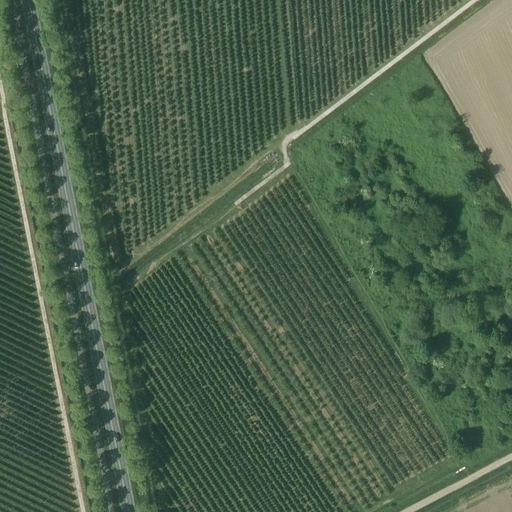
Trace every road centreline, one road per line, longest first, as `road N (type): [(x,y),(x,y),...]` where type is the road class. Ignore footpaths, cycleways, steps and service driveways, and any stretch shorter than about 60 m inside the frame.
road 1 (primary): [(128,511),(28,0)]
road 2 (track): [(82,511),(0,88)]
